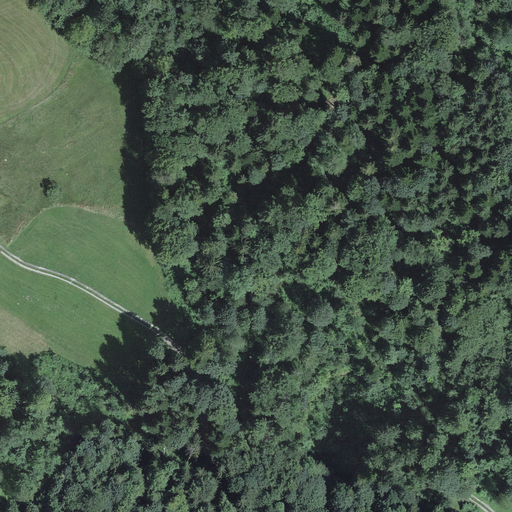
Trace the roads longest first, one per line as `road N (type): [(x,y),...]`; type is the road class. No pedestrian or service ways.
road 1 (track): [(300,511),(236,483),(209,423),(218,406),(215,384),(188,352),(72,281),(0,249)]
road 2 (track): [(490,511),(451,487),(423,484),(332,511)]
